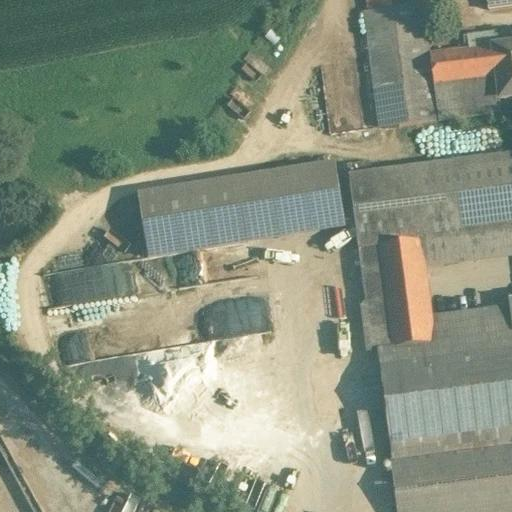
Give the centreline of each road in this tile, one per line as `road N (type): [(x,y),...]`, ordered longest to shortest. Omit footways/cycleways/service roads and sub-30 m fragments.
road 1 (track): [(302,458),(151,434),(51,377),(28,313),(39,264),(79,223),(130,193),(240,156),(279,105),(332,0)]
road 2 (track): [(289,313),(307,511)]
